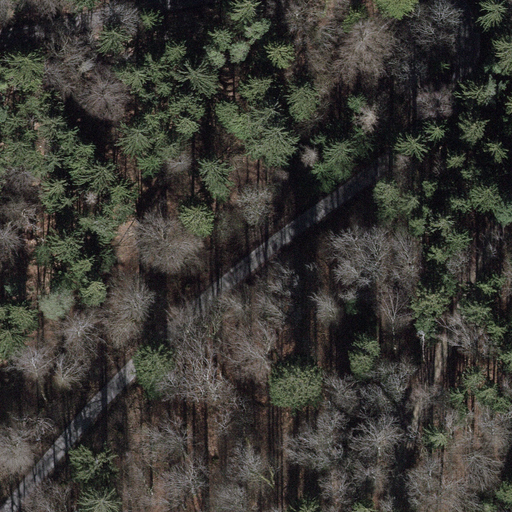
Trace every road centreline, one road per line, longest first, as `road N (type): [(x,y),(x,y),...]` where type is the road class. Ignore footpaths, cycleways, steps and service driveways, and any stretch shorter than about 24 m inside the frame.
road 1 (residential): [(454,0),(468,32),(462,83),(429,124),(150,352),(8,511)]
road 2 (track): [(0,382),(322,131),(442,0)]
road 3 (track): [(511,192),(420,443),(413,511)]
road 4 (residential): [(0,42),(177,0)]
